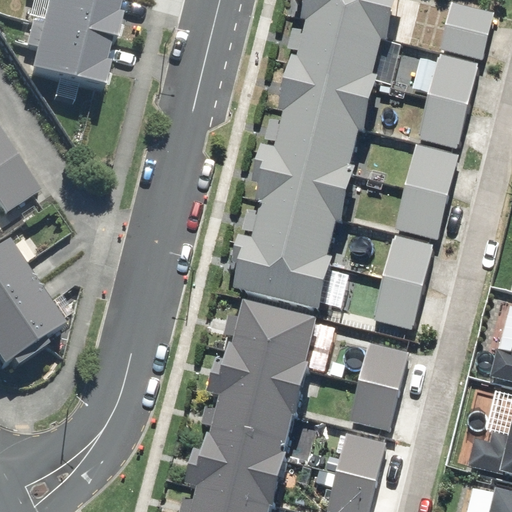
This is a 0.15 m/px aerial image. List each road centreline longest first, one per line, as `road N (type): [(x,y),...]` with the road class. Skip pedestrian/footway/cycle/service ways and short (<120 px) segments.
road 1 (residential): [(218,0),(145,291)]
road 2 (residential): [(145,291),(0,82)]
road 3 (residential): [(145,291),(87,458),(33,511)]
